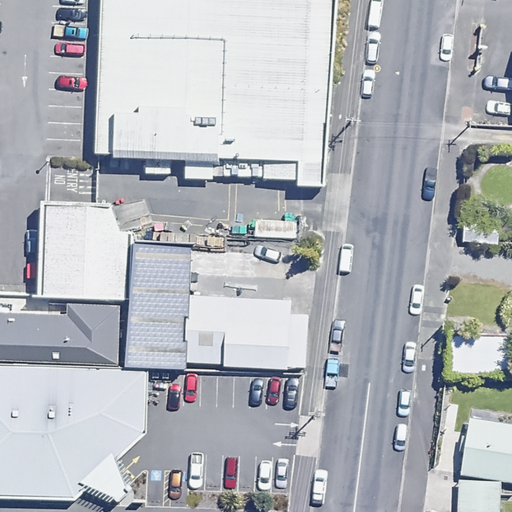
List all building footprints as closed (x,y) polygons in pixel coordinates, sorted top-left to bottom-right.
[(97,0),(93,154),(298,161),(296,185),(320,185),(331,0),(97,0)] [(511,32),(505,32),(499,106),(511,107),(511,32)] [(123,202),(49,199),(45,295),(119,298),(123,202)] [(499,219),(463,217),(461,242),(498,244),(499,219)] [(131,244),(126,367),(186,370),(186,364),(190,295),(192,247),(131,244)] [(448,317),(511,322),(511,288),(451,282),(448,317)] [(190,295),(186,364),(305,370),(308,315),(291,314),(291,300),(190,295)] [(113,303),(0,299),(0,359),(111,363),(113,303)] [(511,343),(511,322),(449,317),(444,372),(509,379),(511,343)] [(143,432),(145,370),(0,363),(0,495),(73,498),(143,432)] [(439,511),(492,511),(496,484),(511,485),(511,414),(502,414),(504,395),(434,388),(422,510),(439,511)]
